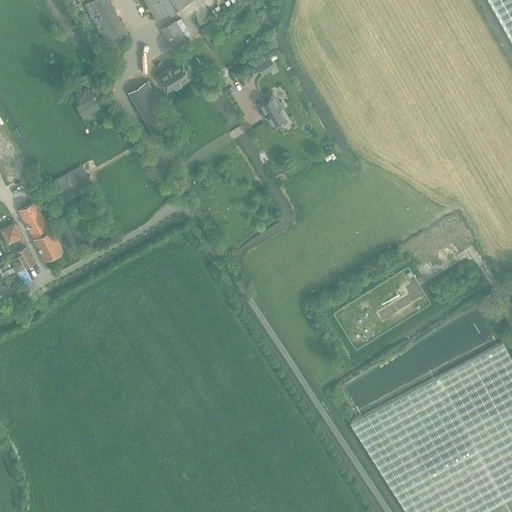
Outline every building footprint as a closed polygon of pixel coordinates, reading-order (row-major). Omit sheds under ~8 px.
[(144,0),(156,21),(191,0),(144,0)] [(511,0),(491,0),(511,37),(511,0)] [(174,52),(188,44),(175,21),(161,29),(174,52)] [(276,67),(270,58),(257,66),(262,75),(276,67)] [(174,86),(176,89),(193,78),(186,67),(185,68),(181,62),(172,68),(157,77),(163,86),(164,85),(167,91),(174,86)] [(95,83),(89,73),(82,77),(88,87),(95,83)] [(155,137),(172,127),(155,99),(158,97),(149,81),(129,93),(155,137)] [(83,119),(101,108),(89,90),(78,97),(82,104),(77,107),(83,119)] [(265,112),(263,113),(273,130),(282,125),(281,123),(287,120),(281,110),(285,107),(282,101),(279,103),(272,92),(264,97),(265,98),(259,102),(265,112)] [(83,167),(50,184),(59,200),(62,205),(93,188),(90,184),(91,183),(83,167)] [(21,179),(32,201),(42,196),(30,174),(21,179)] [(41,208),(47,205),(44,198),(38,201),(41,208)] [(46,261),(64,251),(52,230),(51,228),(50,229),(36,203),(19,211),(46,261)] [(23,237),(15,222),(0,230),(9,245),(23,237)] [(26,270),(35,265),(27,249),(9,258),(24,287),(33,282),(26,270)] [(511,511),(511,360),(503,343),(350,424),(406,511),(511,511)]
